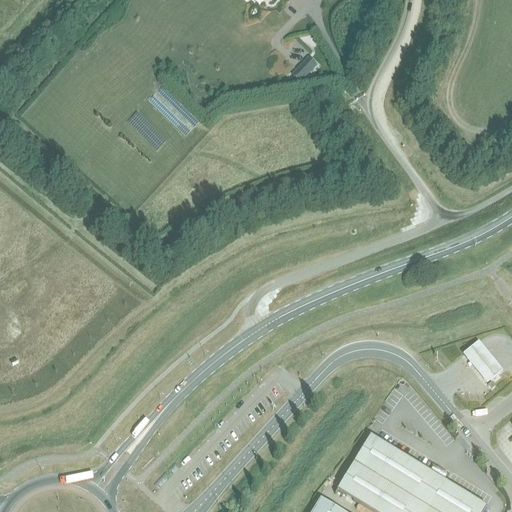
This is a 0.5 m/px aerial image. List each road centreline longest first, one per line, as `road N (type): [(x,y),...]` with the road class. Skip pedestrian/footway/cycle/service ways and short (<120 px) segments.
road 1 (unclassified): [(207,498),(346,355),(389,356),(411,367),(468,435)]
road 2 (secondary): [(259,330),(511,216)]
road 3 (unclassified): [(442,219),(368,101),(406,30),(412,0)]
road 4 (unclassified): [(259,330),(252,309),(279,282),(416,236),(442,219)]
road 5 (secondary): [(164,410),(259,330)]
